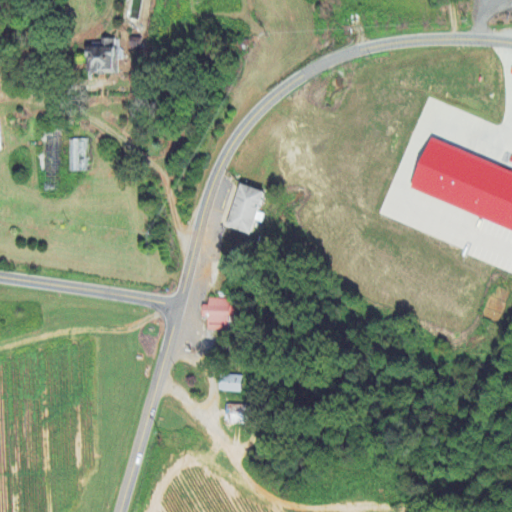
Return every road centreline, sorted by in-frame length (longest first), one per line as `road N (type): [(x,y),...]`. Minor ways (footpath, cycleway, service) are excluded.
road 1 (residential): [(119,511),(203,214),(236,133),(303,73),(354,50),(450,37),(511,43)]
road 2 (residential): [(0,277),(178,304)]
